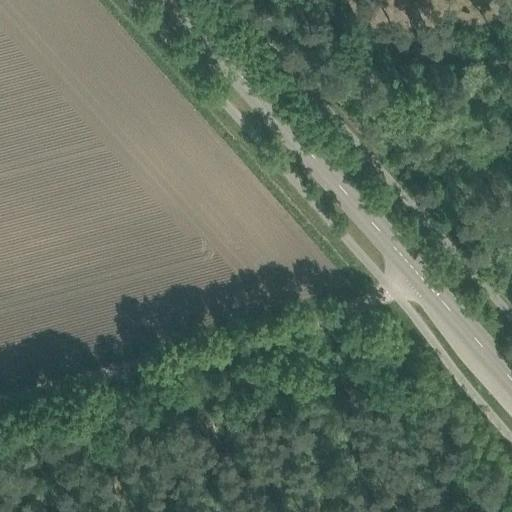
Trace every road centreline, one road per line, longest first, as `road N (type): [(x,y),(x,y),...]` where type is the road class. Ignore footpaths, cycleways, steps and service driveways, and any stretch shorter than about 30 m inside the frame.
road 1 (unclassified): [(0,405),(425,281)]
road 2 (secondary): [(425,281),(170,0)]
road 3 (secondary): [(511,385),(425,281)]
